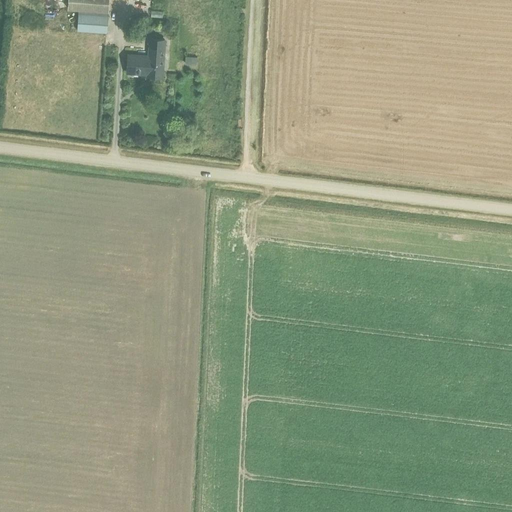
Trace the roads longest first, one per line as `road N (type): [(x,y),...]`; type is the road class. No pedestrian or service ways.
road 1 (unclassified): [(511,211),(0,147)]
road 2 (unknown): [(252,0),(242,177)]
